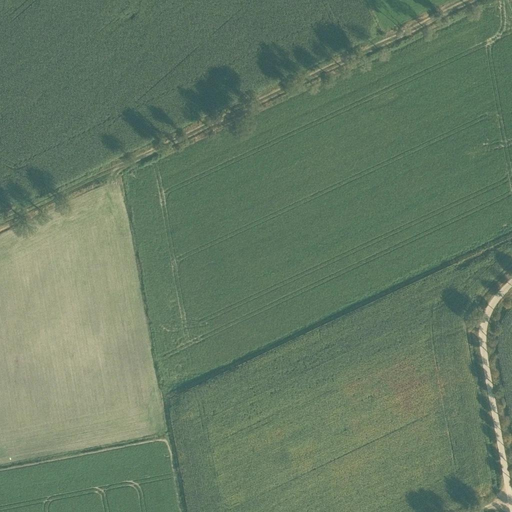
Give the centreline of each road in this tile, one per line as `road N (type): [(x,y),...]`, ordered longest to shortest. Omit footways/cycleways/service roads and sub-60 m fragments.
road 1 (track): [(474,0),(0,223)]
road 2 (unclassified): [(508,511),(482,362),(483,324),(511,279)]
